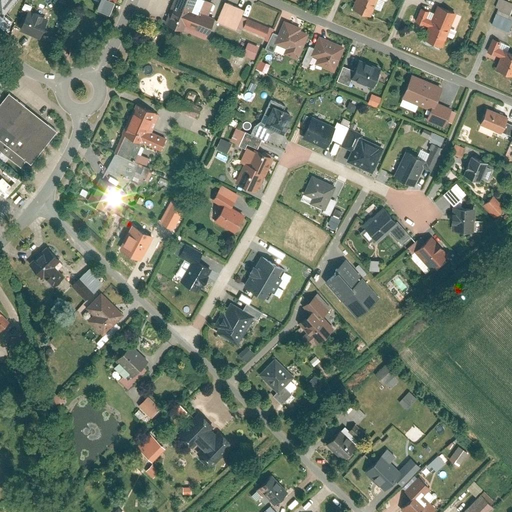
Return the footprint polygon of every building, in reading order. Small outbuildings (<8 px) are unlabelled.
[(0,0),(0,11),(4,15),(15,0),(0,0)] [(104,15),(106,8),(113,11),(117,0),(94,0),(91,10),(104,15)] [(211,21),(194,14),(200,1),(197,0),(171,0),(161,24),(181,33),(184,27),(204,36),(211,21)] [(352,0),(347,11),(366,19),(373,0),(352,0)] [(499,0),(489,26),(507,33),(511,18),(511,17),(508,16),(511,5),(499,0)] [(222,4),(214,23),(233,30),(240,11),(222,4)] [(435,7),(429,21),(422,18),(425,10),(418,7),(412,21),(419,24),(427,27),(422,38),(440,46),(453,15),(435,7)] [(27,10),(19,31),(39,39),(48,18),(27,10)] [(246,18),(241,30),(262,39),(267,27),(246,18)] [(270,54),(273,46),(282,50),(280,55),(293,61),(296,55),(297,56),(306,33),(281,23),(275,36),(270,34),(263,50),(270,54)] [(511,54),(500,50),(499,52),(492,49),(495,41),(488,38),(482,52),(489,55),(490,54),(497,57),(492,69),(510,77),(511,72),(511,54)] [(316,39),(310,56),(316,59),(313,66),(332,74),(342,49),(342,48),(316,39)] [(245,45),(241,55),(251,59),(255,49),(245,45)] [(224,50),(221,57),(227,60),(230,52),(224,50)] [(339,66),(334,81),(347,86),(349,80),(371,88),(377,71),(354,62),(350,71),(339,66)] [(259,63),(256,71),(264,74),(267,67),(259,63)] [(408,78),(399,100),(428,110),(424,120),(443,127),(450,110),(431,103),(437,88),(408,78)] [(300,81),(296,90),(305,94),(309,85),(300,81)] [(0,150),(21,167),(26,160),(29,163),(55,131),(8,93),(0,103),(0,150)] [(369,94),(365,102),(376,107),(379,98),(369,94)] [(175,97),(169,110),(194,122),(200,109),(175,97)] [(164,136),(146,129),(153,115),(134,107),(113,155),(131,163),(140,143),(157,150),(164,136)] [(266,124),(282,132),(290,114),(274,107),(266,124)] [(481,108),(475,124),(497,133),(504,118),(481,108)] [(230,124),(233,116),(226,112),(222,121),(230,124)] [(334,128),(310,116),(301,134),(325,146),(334,128)] [(348,128),(339,147),(350,152),(345,162),(369,174),(381,148),(359,138),(361,134),(348,128)] [(235,129),(228,142),(234,146),(241,133),(235,129)] [(259,139),(242,132),(237,143),(253,151),(259,139)] [(426,132),(425,141),(440,144),(442,135),(426,132)] [(453,145),(448,154),(458,159),(463,150),(453,145)] [(250,150),(233,183),(254,193),(270,161),(250,150)] [(403,152),(391,177),(412,187),(421,169),(429,173),(437,155),(427,150),(422,161),(403,152)] [(469,157),(460,176),(478,184),(486,165),(469,157)] [(307,177),(297,200),(320,209),(330,187),(307,177)] [(0,178),(0,191),(2,194),(9,186),(0,178)] [(97,178),(83,204),(100,212),(101,209),(110,213),(115,203),(107,199),(113,187),(97,178)] [(216,190),(210,201),(228,210),(233,198),(216,190)] [(136,195),(133,201),(140,205),(143,199),(136,195)] [(490,196),(480,206),(492,219),(503,209),(490,196)] [(172,229),(182,206),(167,199),(157,223),(172,229)] [(320,214),(326,216),(332,202),(326,199),(320,214)] [(219,206),(211,221),(232,231),(239,216),(219,206)] [(381,208),(360,227),(373,241),(394,223),(381,208)] [(471,230),(473,209),(455,208),(454,214),(452,214),(452,222),(454,222),(453,229),(471,230)] [(127,209),(122,218),(130,222),(134,213),(127,209)] [(325,226),(334,231),(341,218),(332,213),(325,226)] [(388,232),(400,244),(408,236),(397,224),(388,232)] [(141,258),(152,238),(131,227),(121,248),(141,258)] [(424,232),(407,248),(429,271),(445,255),(424,232)] [(210,273),(193,262),(199,253),(182,242),(174,254),(188,264),(177,281),(196,294),(210,273)] [(62,275),(53,266),(58,261),(44,247),(26,265),(40,280),(43,277),(52,286),(62,275)] [(268,301),(285,269),(261,257),(245,288),(268,301)] [(342,260),(320,281),(353,317),(376,296),(342,260)] [(376,270),(377,261),(368,261),(368,270),(376,270)] [(80,276),(68,288),(82,302),(94,291),(80,276)] [(90,316),(85,322),(101,336),(121,315),(98,294),(84,310),(90,316)] [(310,295),(299,306),(306,313),(295,323),(314,343),(330,328),(317,316),(324,309),(310,295)] [(259,312),(243,303),(239,310),(254,319),(259,312)] [(215,330),(214,332),(234,344),(249,317),(229,306),(223,316),(217,313),(209,327),(215,330)] [(9,338),(9,346),(22,346),(22,338),(9,338)] [(122,380),(126,375),(131,379),(147,362),(128,344),(112,361),(115,364),(110,369),(122,380)] [(244,361),(252,352),(244,345),(236,355),(244,361)] [(271,360),(257,375),(274,392),(289,377),(271,360)] [(375,377),(384,386),(394,376),(385,367),(375,377)] [(302,388),(307,393),(317,383),(312,378),(302,388)] [(271,399),(278,405),(288,394),(280,388),(271,399)] [(396,401),(405,409),(415,398),(406,390),(396,401)] [(144,398),(135,407),(148,420),(157,410),(144,398)] [(357,403),(344,415),(354,426),(366,413),(357,403)] [(188,448),(191,444),(198,451),(194,455),(208,468),(229,446),(216,433),(211,438),(204,431),(208,427),(195,414),(175,435),(188,448)] [(335,431),(323,445),(339,460),(352,446),(335,431)] [(149,433),(134,448),(150,463),(165,448),(149,433)] [(449,457),(460,462),(465,451),(454,446),(449,457)] [(436,454),(424,465),(430,472),(442,461),(436,454)] [(378,456),(362,474),(383,492),(398,475),(378,456)] [(143,470),(151,477),(157,470),(149,463),(143,470)] [(393,482),(400,488),(411,475),(405,469),(393,482)] [(268,477),(254,490),(269,507),(284,493),(268,477)] [(415,480),(402,493),(409,500),(399,509),(401,511),(430,511),(432,511),(417,496),(424,489),(415,480)] [(481,491),(472,483),(465,490),(474,498),(481,491)] [(477,498),(464,511),(486,511),(489,509),(477,498)]
